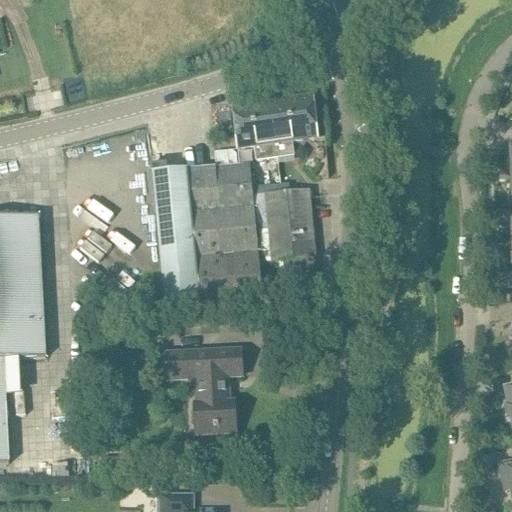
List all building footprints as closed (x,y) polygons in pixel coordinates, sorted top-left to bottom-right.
[(269,102),(277,160),(294,157),(292,144),(318,140),(312,97),(269,102)] [(277,160),(269,102),(233,107),(239,151),(254,149),(255,162),(277,160)] [(165,315),(201,312),(263,303),(250,165),(167,174),(167,166),(151,167),(165,315)] [(310,192),(264,196),(271,263),(316,259),(310,192)] [(0,465),(9,465),(6,398),(21,397),(20,360),(46,359),(39,219),(0,220),(0,465)] [(241,352),(165,355),(166,382),(195,381),(197,406),(195,406),(197,436),(235,435),(234,404),(229,404),(228,381),(242,380),(241,352)] [(101,459),(100,476),(139,477),(140,459),(101,459)] [(511,464),(499,468),(503,486),(509,484),(511,497),(511,464)] [(160,498),(160,511),(192,511),(192,498),(160,498)]
